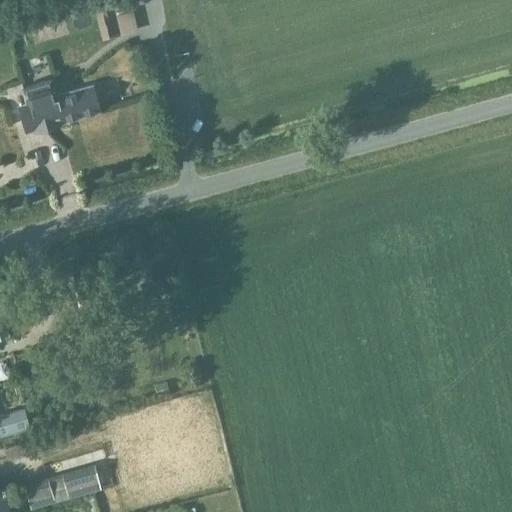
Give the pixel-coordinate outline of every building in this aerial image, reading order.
[(34,131),(59,124),(58,122),(98,111),(91,86),(55,96),(51,80),(22,88),(26,104),(19,106),(25,131),(33,129),(34,131)] [(75,299),(71,284),(54,287),(58,303),(75,299)] [(0,436),(30,428),(22,403),(0,409),(0,436)] [(32,508),(97,489),(92,472),(27,491),(32,508)] [(10,511),(2,486),(0,486),(0,511),(10,511)]
